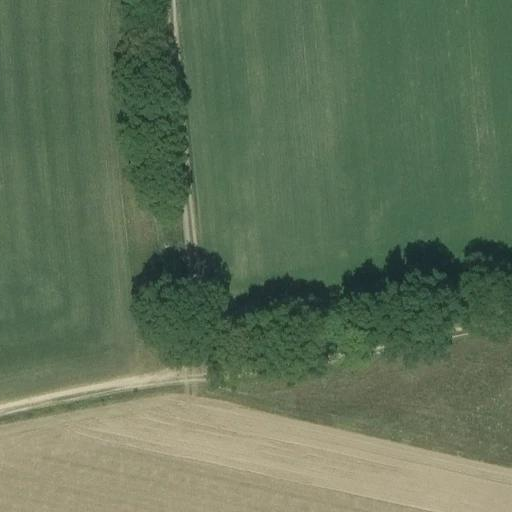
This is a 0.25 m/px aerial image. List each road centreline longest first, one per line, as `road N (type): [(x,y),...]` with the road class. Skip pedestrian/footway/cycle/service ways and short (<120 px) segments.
road 1 (track): [(511,316),(0,416)]
road 2 (track): [(150,0),(191,378)]
